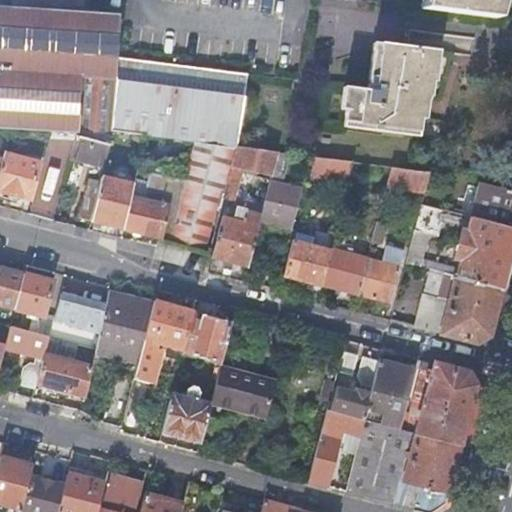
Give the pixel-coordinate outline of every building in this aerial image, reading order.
[(11,0),(11,7),(86,12),(86,0),(11,0)] [(422,0),(421,8),(442,11),(495,17),(499,0),(422,0)] [(112,133),(117,59),(120,14),(86,12),(11,7),(0,6),(0,128),(10,129),(51,131),(75,133),(112,134),(112,133)] [(422,97),(428,98),(430,84),(433,50),(373,43),(367,90),(348,87),(343,126),(418,135),(420,117),(422,97)] [(224,192),(236,147),(246,75),(117,59),(112,133),(145,136),(171,139),(163,177),(170,179),(165,207),(166,208),(158,241),(181,246),(203,252),(217,198),(216,198),(218,190),(224,192)] [(106,167),(112,146),(74,137),(69,158),(87,162),(106,167)] [(270,175),(276,152),(236,147),(224,192),(222,199),(229,200),(235,184),(240,167),(270,175)] [(3,155),(2,162),(0,167),(0,191),(12,195),(30,199),(39,164),(3,155)] [(352,162),(340,161),(313,157),(308,176),(334,180),(333,185),(345,186),(347,181),(352,162)] [(424,193),(429,172),(391,167),(385,189),(424,193)] [(123,232),(158,241),(166,208),(165,207),(170,179),(163,177),(149,174),(143,202),(130,199),(123,229),(123,232)] [(133,185),(103,178),(98,197),(92,221),(107,225),(123,229),(130,199),(133,185)] [(511,229),(511,192),(506,191),(508,183),(497,181),(495,189),(478,185),(470,218),(511,229)] [(299,191),(268,183),(259,216),(258,221),(274,225),(290,229),(299,191)] [(92,221),(98,197),(85,194),(79,218),(92,221)] [(443,211),(420,205),(405,263),(418,266),(426,234),(437,237),(443,211)] [(258,221),(259,216),(244,212),(244,209),(235,207),(232,220),(221,217),(211,258),(228,262),(246,267),(258,221)] [(511,249),(511,229),(470,218),(467,233),(462,232),(460,236),(454,259),(459,261),(455,276),(502,288),(511,249)] [(377,221),(371,241),(381,244),(386,224),(377,221)] [(298,280),(319,285),(329,249),(332,237),(333,234),(315,230),(311,245),(304,243),(298,241),(292,239),(278,291),(294,295),(296,287),(298,280)] [(338,290),(357,295),(367,259),(350,254),(352,245),(343,243),(344,240),(332,237),(329,249),(319,285),(338,290)] [(367,259),(357,295),(373,299),(388,303),(402,250),(385,246),(380,262),(372,260),(367,259)] [(6,272),(0,270),(0,305),(14,309),(23,276),(6,272)] [(38,280),(23,276),(14,309),(44,317),(53,284),(38,280)] [(419,302),(412,327),(476,344),(489,336),(493,322),(502,288),(455,276),(451,294),(447,293),(445,301),(448,302),(446,310),(430,306),(419,302)] [(99,333),(108,294),(93,290),(77,286),(67,325),(99,333)] [(99,333),(95,350),(92,362),(135,373),(142,345),(143,341),(152,305),(130,299),(108,294),(99,333)] [(183,351),(192,314),(193,312),(173,307),(153,302),(152,305),(143,341),(183,351)] [(44,317),(14,309),(10,328),(49,338),(54,320),(44,317)] [(221,365),(232,324),(212,320),(192,314),(183,351),(182,354),(221,365)] [(49,338),(10,328),(4,349),(36,357),(34,365),(29,364),(23,369),(16,395),(24,397),(32,399),(36,385),(44,355),(49,338)] [(135,373),(134,379),(153,383),(162,350),(142,345),(135,373)] [(357,357),(342,353),(337,371),(352,375),(357,357)] [(91,367),(44,355),(36,385),(60,391),(84,397),(91,367)] [(372,388),(379,362),(363,358),(358,377),(362,385),(372,388)] [(469,373),(424,361),(421,369),(427,371),(425,379),(430,380),(420,418),(403,414),(399,430),(410,433),(460,446),(466,423),(476,386),(469,373)] [(403,414),(415,372),(397,368),(379,362),(372,388),(371,394),(363,420),(399,430),(403,414)] [(253,416),(265,419),(275,383),(220,368),(211,404),(223,408),(253,416)] [(481,394),(476,386),(466,423),(473,425),(481,394)] [(191,441),(201,443),(211,405),(196,401),(198,394),(196,389),(191,388),(187,391),(185,397),(172,394),(162,433),(191,441)] [(327,411),(363,420),(371,394),(362,391),(353,389),(352,393),(337,389),(333,403),(329,402),(327,411)] [(359,438),(363,420),(327,411),(322,428),(359,438)] [(392,504),(392,503),(404,457),(403,457),(410,433),(399,430),(363,420),(359,438),(344,491),(368,498),(392,504)] [(428,511),(445,502),(460,446),(410,433),(403,457),(404,457),(392,503),(426,511),(428,511)] [(318,484),(327,487),(340,439),(321,434),(308,482),(318,484)] [(17,460),(1,456),(0,459),(0,504),(20,510),(30,474),(32,464),(17,460)] [(30,474),(20,510),(19,511),(57,511),(64,483),(47,479),(30,474)] [(96,511),(132,511),(141,483),(126,478),(111,474),(100,509),(98,508),(96,511)] [(66,475),(64,483),(57,511),(96,511),(98,508),(105,483),(85,479),(66,475)] [(180,511),(182,505),(163,499),(143,493),(138,511),(180,511)] [(259,511),(298,511),(299,510),(281,505),(262,501),(259,511)]
